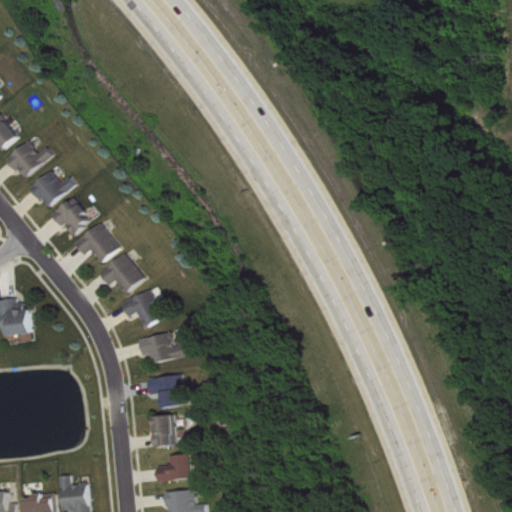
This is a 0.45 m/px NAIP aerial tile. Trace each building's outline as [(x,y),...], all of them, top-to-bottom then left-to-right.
[(0,107),(12,97),(0,82),(0,107)] [(0,137),(12,152),(29,138),(10,115),(0,123),(0,137)] [(57,148),(51,154),(39,141),(18,160),(36,180),(64,156),(57,148)] [(87,186),(80,178),(73,184),(62,172),(42,188),(59,209),(87,186)] [(102,222),(85,199),(65,214),(82,237),(102,222)] [(102,251),(112,264),(132,249),(112,224),(86,244),(96,256),(102,251)] [(120,286),(127,281),(138,294),(157,279),(136,254),(111,274),(120,286)] [(156,328),(175,319),(163,291),(133,303),(139,318),(150,313),(156,328)] [(14,337),(33,336),(33,342),(42,342),(40,310),(33,311),(33,301),(3,302),(4,319),(13,319),(14,337)] [(194,345),(185,347),(182,333),(150,341),(154,356),(160,354),(163,365),(197,357),(194,345)] [(194,389),(193,376),(160,379),(161,395),(169,395),(170,409),(192,408),(190,389),(194,389)] [(185,447),(184,416),(164,417),(165,448),(185,447)] [(100,511),(99,485),(81,485),(81,477),(71,477),(72,511),(100,511)] [(216,511),(217,505),(206,506),(205,491),(177,493),(177,511),(216,511)] [(28,511),(28,504),(21,504),(20,493),(3,494),(3,511),(28,511)] [(67,511),(66,494),(35,497),(36,511),(67,511)]
